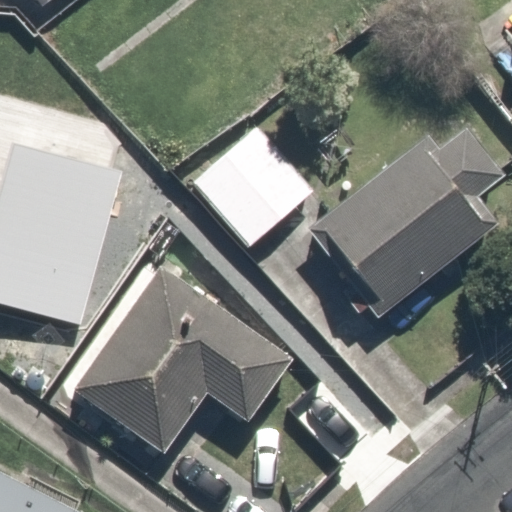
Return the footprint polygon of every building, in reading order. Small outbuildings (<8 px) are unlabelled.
[(511,42),(489,59),(511,90),(511,42)] [(255,255),(322,202),(263,126),(195,180),(255,255)] [(500,237),(432,139),(312,222),(380,321),(500,237)] [(293,370),(157,270),(69,390),(163,459),(213,392),(254,422),(293,370)] [(214,456),(190,490),(220,511),(269,511),(277,502),(214,456)] [(64,511),(0,477),(0,511),(64,511)]
